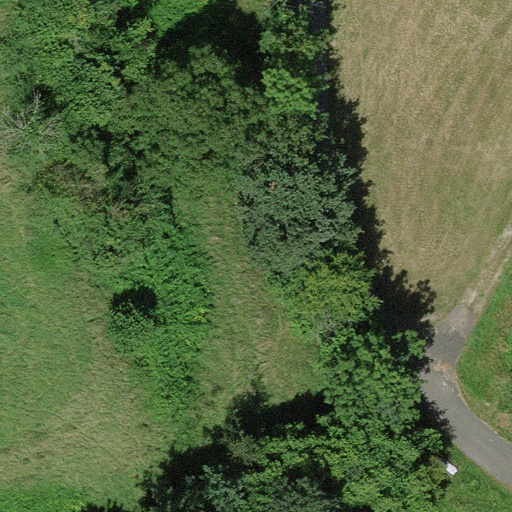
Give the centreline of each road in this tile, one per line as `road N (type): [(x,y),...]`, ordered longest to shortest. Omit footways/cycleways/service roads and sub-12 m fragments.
road 1 (unclassified): [(302,0),(307,167),(360,321),(453,436),(511,477)]
road 2 (track): [(419,393),(511,205)]
